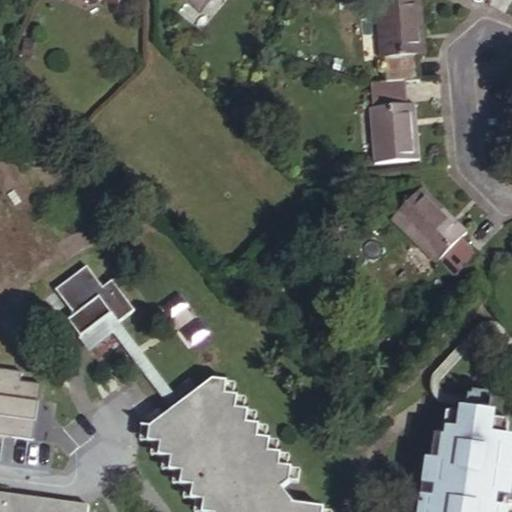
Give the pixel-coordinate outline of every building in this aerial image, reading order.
[(389,65),(422,62),(427,62),(423,5),(381,8),(384,65),(389,65)] [(423,86),(422,62),(389,65),(392,88),(410,87),(423,86)] [(412,112),(410,87),(392,88),(375,89),(377,114),(412,112)] [(419,112),(412,112),(377,114),(373,114),(377,167),(423,164),(419,112)] [(443,266),(465,243),(470,238),(427,195),(396,227),(439,269),(443,266)] [(483,261),(465,243),(443,266),(461,284),(483,261)] [(105,289),(89,269),(57,292),(76,318),(70,322),(82,339),(112,317),(119,326),(137,313),(114,283),(105,289)] [(112,317),(82,339),(93,353),(116,336),(175,414),(181,409),(172,397),(119,326),(112,317)] [(13,441),(35,444),(44,378),(22,375),(23,365),(0,362),(0,436),(13,438),(13,441)] [(191,383),(172,397),(181,409),(200,395),(191,383)] [(498,511),(505,464),(511,423),(447,415),(433,511),(325,511),(326,511),(295,508),(282,491),(291,485),(293,471),(280,469),(282,457),(270,455),(271,443),(259,441),(260,429),(248,427),(250,414),(238,412),(239,400),(227,398),(229,386),(215,384),(200,395),(181,409),(175,414),(166,421),(151,432),(149,446),(161,448),(160,460),(172,461),(172,474),(183,476),(182,489),(194,491),(193,503),(205,505),(204,511),(90,511),(90,509),(0,496),(0,511),(498,511)] [(494,397),(470,394),(467,417),(491,420),(494,397)] [(151,432),(166,421),(160,413),(145,424),(143,430),(151,432)]
